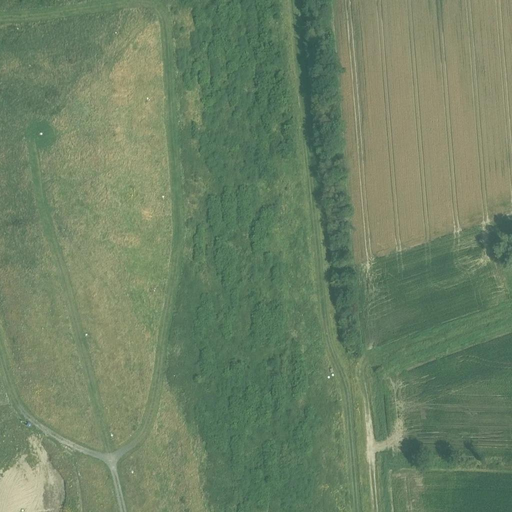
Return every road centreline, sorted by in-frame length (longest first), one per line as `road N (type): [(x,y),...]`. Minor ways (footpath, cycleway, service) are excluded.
road 1 (track): [(0,22),(160,8),(183,235),(144,434),(132,448)]
road 2 (track): [(111,460),(75,453),(19,413),(0,351)]
